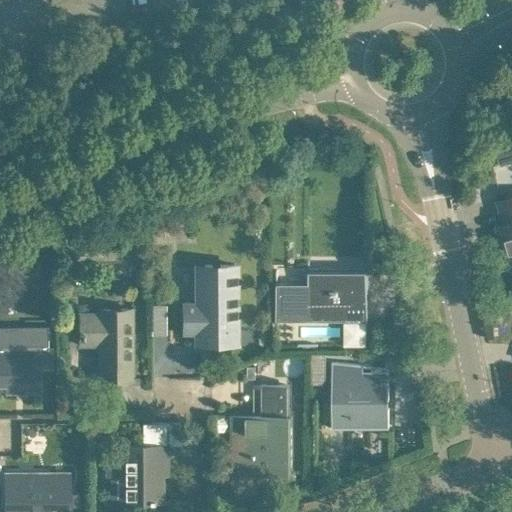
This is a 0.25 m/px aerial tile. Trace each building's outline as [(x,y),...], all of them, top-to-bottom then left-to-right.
[(511,196),(498,201),(504,224),(497,226),(502,244),(504,243),(511,269),(511,268),(511,196)] [(196,303),(183,303),(183,329),(197,329),(197,342),(208,342),(235,342),(235,264),(196,264),(196,303)] [(366,270),(308,269),(308,283),(276,283),(276,320),(366,320),(366,270)] [(165,304),(150,304),(151,333),(165,333),(165,304)] [(98,313),(79,313),(79,344),(98,344),(98,378),(132,378),(132,358),(132,309),(98,309),(98,313)] [(38,367),(50,366),(50,347),(47,347),(46,323),(0,324),(0,382),(6,383),(6,391),(38,391),(38,367)] [(325,351),(311,352),(311,383),(325,383),(325,351)] [(362,364),(332,361),(332,371),(332,426),(369,426),(369,427),(378,427),(378,426),(388,426),(388,386),(362,386),(362,370),(362,368),(362,364)] [(288,416),(288,384),(262,384),(261,419),(234,420),(234,466),(270,466),(270,471),(290,471),(290,451),(290,415),(288,416)] [(121,464),(106,464),(106,475),(110,475),(121,475),(121,484),(119,484),(119,497),(119,499),(121,498),(121,500),(149,500),(149,501),(153,501),(153,500),(161,500),(161,475),(161,460),(166,460),(166,444),(180,444),(180,422),(144,422),(144,442),(144,444),(121,444),(121,464)] [(38,485),(38,473),(4,473),(4,511),(68,511),(68,485),(38,485)]
